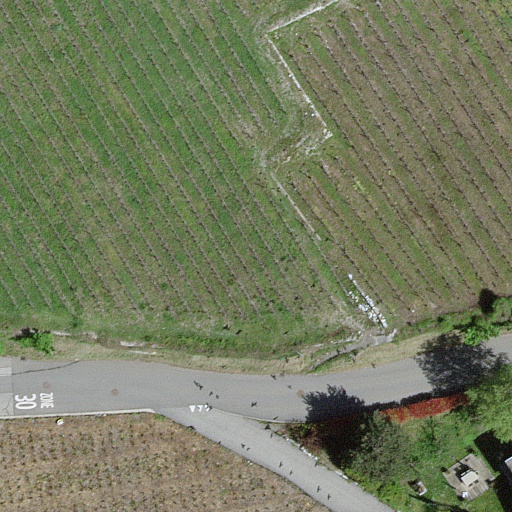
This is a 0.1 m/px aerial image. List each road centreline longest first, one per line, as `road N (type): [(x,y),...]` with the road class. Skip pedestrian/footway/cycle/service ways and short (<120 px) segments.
road 1 (residential): [(511,353),(304,396),(204,392)]
road 2 (unclassified): [(370,511),(236,430),(204,392)]
road 3 (residential): [(204,392),(30,389)]
